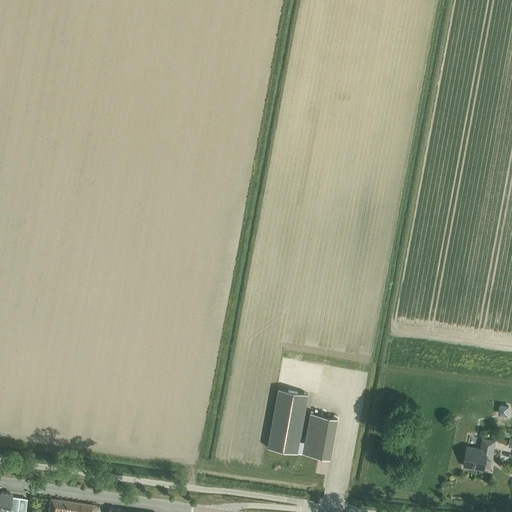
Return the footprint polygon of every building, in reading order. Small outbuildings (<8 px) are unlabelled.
[(308,394),(279,388),(268,447),(297,453),(308,394)] [(500,405),(499,414),(508,415),(510,406),(500,405)] [(337,418),(311,413),(303,454),(330,459),(337,418)] [(468,447),(465,467),(485,470),(487,459),(487,457),(488,457),(493,458),(496,440),(483,438),(481,449),(468,447)] [(0,511),(25,511),(26,511),(28,499),(13,496),(13,494),(0,492),(0,511)] [(49,510),(48,511),(60,511),(91,511),(92,510),(93,504),(81,503),(55,499),(54,503),(50,503),(49,510)]
